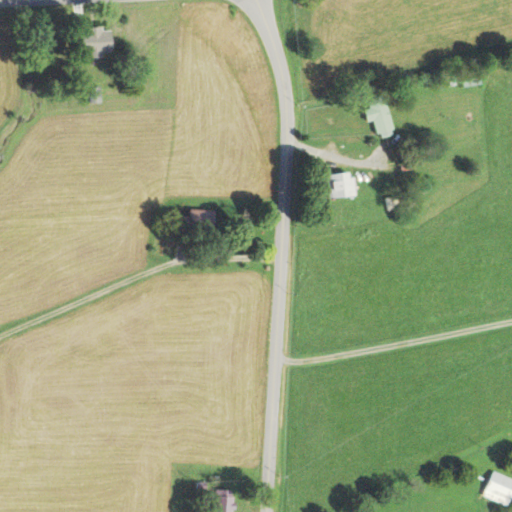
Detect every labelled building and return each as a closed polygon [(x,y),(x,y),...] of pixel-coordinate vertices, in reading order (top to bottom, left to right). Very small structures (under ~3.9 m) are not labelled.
[(79,38),(80,56),(112,55),(111,30),(86,31),(86,38),(79,38)] [(90,106),(101,105),(100,89),(89,90),(90,106)] [(364,112),(367,124),(374,123),(379,142),(395,137),(384,97),(367,101),(370,110),(364,112)] [(327,201),(354,199),(353,175),(326,176),(327,201)] [(509,507),(511,498),(511,480),(491,473),(482,499),(509,507)] [(232,511),(233,491),(215,491),(214,511),(232,511)]
